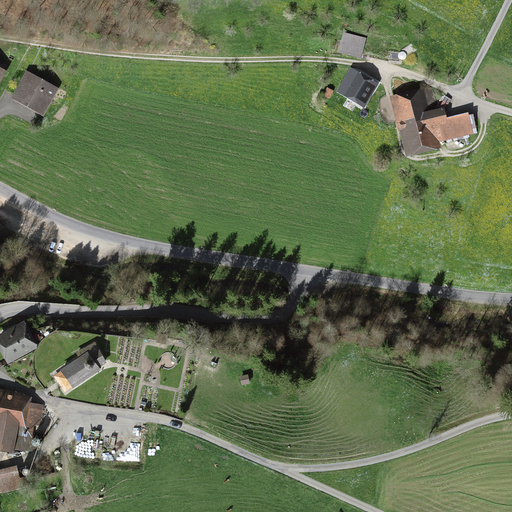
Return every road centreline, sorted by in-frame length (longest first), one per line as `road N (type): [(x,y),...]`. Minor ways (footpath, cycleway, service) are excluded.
road 1 (track): [(461,95),(394,69),(319,58),(118,55),(0,38)]
road 2 (unclassified): [(0,315),(172,307),(260,319),(290,308),(303,271)]
road 3 (tertiary): [(303,271),(96,233),(0,187)]
road 4 (unclassified): [(511,416),(405,453),(280,468)]
road 5 (unclassified): [(303,271),(511,298)]
